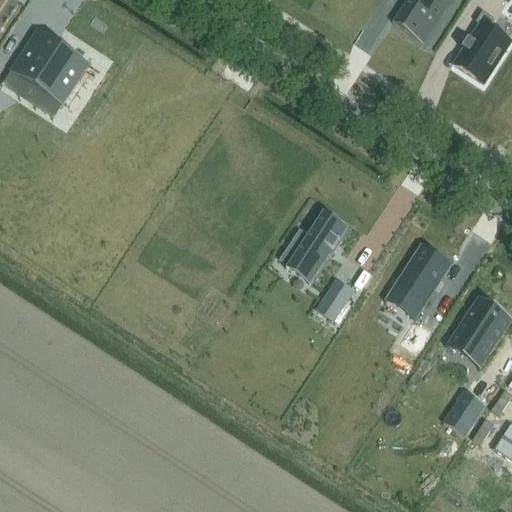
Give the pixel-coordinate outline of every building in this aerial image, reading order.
[(408,0),(393,25),(423,45),(452,0),(408,0)] [(465,55),(455,69),(483,87),(511,45),(489,31),(495,22),(484,15),(476,26),(481,29),(472,44),(469,42),(462,53),(465,55)] [(63,109),(90,67),(38,33),(11,75),(63,109)] [(324,215),(287,272),(288,273),(290,270),(311,284),(310,287),(311,288),(349,231),(347,230),(345,232),(324,218),(326,216),(324,215)] [(422,248),(385,305),(387,306),(386,306),(392,298),(419,316),(414,324),(415,325),(436,293),(433,291),(439,282),(442,284),(452,268),(451,267),(451,268),(423,249),(424,249),(422,248)] [(335,287),(317,314),(335,325),(352,298),(335,287)] [(447,351),(446,351),(448,352),(450,348),(465,358),(469,352),(485,362),(478,372),(480,373),(480,372),(511,323),(511,322),(479,301),(446,350),(447,351)] [(465,396),(444,427),(464,441),(485,409),(465,396)] [(511,464),(511,428),(495,454),(511,464)]
